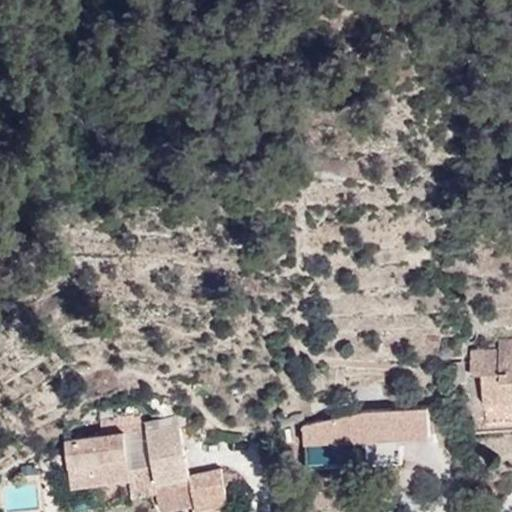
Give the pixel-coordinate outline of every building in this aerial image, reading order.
[(511,324),(505,325),(506,334),(475,336),(477,358),(486,357),(488,373),(511,371),(511,324)] [(489,387),(511,385),(511,371),(488,373),(489,387)] [(434,425),(434,395),(371,394),(309,400),(307,445),(404,449),(404,424),(434,425)] [(236,504),(231,474),(198,480),(194,459),(184,402),(152,409),(159,449),(134,454),(130,418),(73,425),(77,471),(136,464),(139,481),(163,476),(167,499),(200,493),(203,510),(236,504)] [(227,453),(194,459),(198,480),(231,474),(227,453)]
